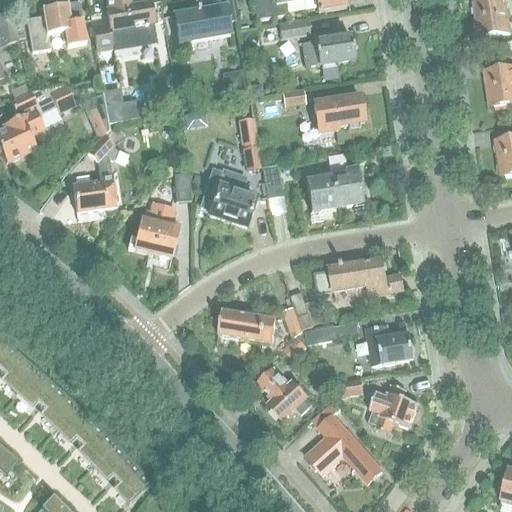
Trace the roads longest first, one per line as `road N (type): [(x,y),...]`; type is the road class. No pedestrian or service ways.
road 1 (residential): [(135,345),(266,263),(450,225)]
road 2 (residential): [(450,225),(412,0)]
road 3 (tertiary): [(285,511),(135,345)]
road 4 (residential): [(491,399),(475,371),(450,225)]
road 5 (tertiary): [(135,345),(0,231)]
road 6 (residential): [(417,511),(491,399)]
